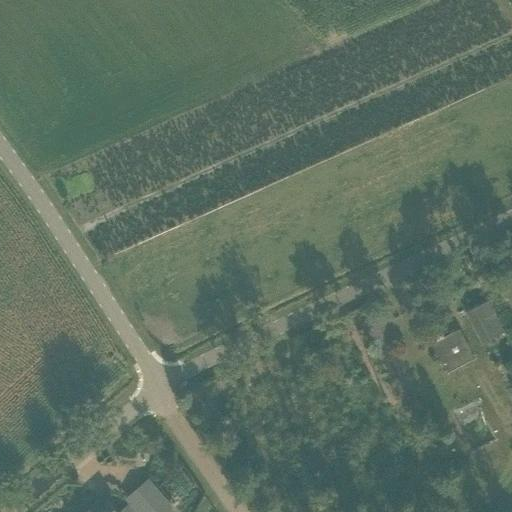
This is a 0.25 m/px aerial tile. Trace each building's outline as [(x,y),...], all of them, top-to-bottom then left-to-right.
[(467,312),(483,344),(503,334),(488,302),(467,312)] [(460,328),(431,343),(441,363),(470,348),(460,328)] [(134,509),(136,511),(154,511),(166,502),(156,490),(134,509)] [(86,511),(117,511),(104,496),(86,511)] [(179,511),(167,503),(160,511),(179,511)]
